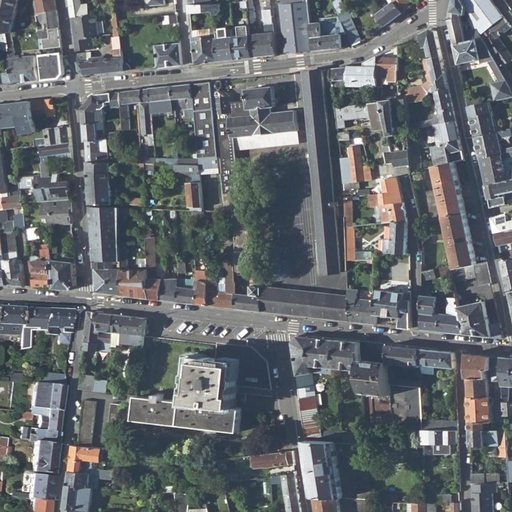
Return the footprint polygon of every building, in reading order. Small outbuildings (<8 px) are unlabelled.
[(0,0),(0,13),(16,17),(19,2),(25,3),(24,0),(0,0)] [(37,10),(37,15),(57,9),(55,0),(54,0),(35,3),(37,10)] [(88,5),(82,6),(81,0),(70,0),(73,16),(76,16),(93,14),(93,11),(89,11),(88,5)] [(246,0),(247,2),(248,16),(249,26),(253,57),(278,54),(274,19),(272,9),(264,10),(263,10),(266,33),(255,34),(254,26),(253,26),(253,20),(256,20),(254,10),(251,0),(265,0),(266,1),(272,1),(271,0),(246,0)] [(281,18),(285,53),(315,50),(311,23),(310,10),(309,1),(308,0),(278,0),(279,3),(281,18)] [(308,0),(309,1),(310,10),(317,10),(316,1),(320,0),(308,0)] [(331,0),(340,16),(345,13),(339,0),(331,0)] [(378,13),(387,24),(410,6),(406,0),(390,0),(392,3),(378,13)] [(483,38),(481,35),(462,0),(453,0),(448,21),(448,23),(454,45),(483,38)] [(462,0),(481,35),(503,17),(490,0),(462,0)] [(272,4),(272,1),(266,1),(264,2),(264,10),(272,9),(272,4)] [(279,3),(272,4),(272,9),(274,19),(281,18),(279,3)] [(189,4),(190,13),(214,11),(213,5),(211,5),(189,4)] [(214,11),(215,17),(219,17),(222,12),(221,5),(218,5),(213,5),(214,11)] [(38,26),(39,29),(42,29),(43,29),(44,28),(44,22),(47,22),(48,28),(59,26),(57,9),(37,15),(38,26)] [(106,20),(113,19),(117,18),(116,11),(105,13),(106,20)] [(0,13),(0,32),(7,32),(12,31),(13,30),(16,17),(0,13)] [(347,33),(354,46),(360,43),(345,13),(340,16),(347,33)] [(77,50),(94,49),(93,37),(101,36),(98,14),(95,14),(93,14),(76,16),(77,24),(74,25),(75,34),(77,50)] [(162,15),(164,25),(179,23),(177,14),(162,15)] [(347,33),(340,16),(321,18),(321,22),(311,23),(315,50),(321,50),(343,47),(342,34),(347,33)] [(504,67),(511,60),(511,57),(498,38),(511,28),(503,17),(481,35),(483,38),(486,42),(491,52),(493,56),(495,59),(501,69),(504,67)] [(86,75),(123,71),(123,64),(118,25),(118,21),(117,18),(113,19),(114,33),(112,33),(112,37),(114,49),(111,50),(112,58),(93,60),(88,60),(87,52),(77,53),(80,70),(86,75)] [(39,29),(41,48),(46,48),(61,46),(59,26),(48,28),(49,37),(43,38),(42,29),(39,29)] [(253,57),(249,26),(235,27),(234,30),(237,59),(253,57)] [(216,28),(211,29),(211,36),(193,38),(192,38),(195,63),(220,60),(217,34),(216,28)] [(217,34),(220,60),(237,59),(234,30),(228,30),(227,28),(220,29),(220,31),(220,33),(217,34)] [(192,30),(193,38),(211,36),(211,29),(192,30)] [(426,48),(429,58),(441,56),(436,32),(430,29),(413,38),(415,49),(426,48)] [(0,47),(2,48),(9,49),(9,45),(7,32),(0,32),(0,47)] [(342,34),(343,47),(354,46),(347,33),(342,34)] [(454,45),(458,64),(480,59),(480,63),(487,61),(495,59),(493,56),(491,52),(486,42),(483,38),(454,45)] [(155,45),(158,68),(183,65),(180,40),(176,40),(176,43),(155,45)] [(41,55),(44,79),(61,77),(64,72),(62,53),(41,55)] [(37,55),(16,57),(10,58),(11,65),(14,82),(40,80),(37,55)] [(361,64),(348,67),(349,71),(349,72),(346,82),(345,87),(378,84),(378,58),(378,56),(361,64)] [(407,95),(407,97),(407,102),(417,101),(423,100),(431,90),(445,74),(441,56),(429,58),(425,59),(424,61),(425,64),(429,81),(423,86),(408,89),(409,95),(407,95)] [(378,58),(378,88),(382,88),(382,78),(387,78),(387,71),(398,71),(398,57),(378,58)] [(495,59),(487,61),(498,81),(506,79),(504,75),(501,69),(495,59)] [(14,82),(11,65),(1,66),(3,83),(14,82)] [(332,69),(334,83),(346,81),(346,72),(349,71),(348,67),(332,69)] [(304,72),(322,274),(341,272),(336,216),(346,216),(346,203),(345,197),(345,193),(345,189),(345,186),(335,186),(336,200),(334,200),(323,70),(304,72)] [(434,91),(440,123),(455,120),(445,74),(431,90),(434,91)] [(498,81),(490,83),(493,101),(511,96),(511,89),(506,79),(498,81)] [(234,137),(298,130),(296,111),(272,113),(271,107),(275,106),(273,87),(245,90),(246,101),(230,103),(230,101),(227,102),(226,97),(218,90),(221,87),(220,80),(213,81),(215,107),(216,110),(216,114),(216,116),(217,120),(217,128),(218,132),(222,172),(237,170),(234,137)] [(195,109),(215,107),(213,81),(192,84),(195,108),(195,109)] [(192,84),(172,86),(174,106),(174,110),(185,108),(195,107),(192,84)] [(151,88),(152,107),(153,113),(174,111),(174,110),(174,106),(172,86),(151,88)] [(148,134),(149,145),(155,145),(153,113),(152,107),(151,88),(143,89),(145,101),(140,102),(142,134),(148,134)] [(123,119),(123,130),(131,129),(129,103),(137,102),(140,102),(145,101),(143,89),(121,91),(122,106),(123,119)] [(101,110),(101,108),(99,107),(104,102),(103,100),(107,100),(106,97),(113,97),(114,106),(122,106),(121,91),(113,92),(106,93),(95,94),(83,108),(84,123),(97,122),(97,121),(103,121),(105,120),(104,109),(101,110)] [(335,95),(336,107),(341,106),(343,94),(335,95)] [(466,98),(468,106),(482,103),(480,94),(466,98)] [(388,126),(390,135),(397,134),(397,130),(397,125),(395,105),(407,103),(407,102),(407,97),(398,99),(397,99),(383,101),(388,126)] [(45,100),(48,114),(56,113),(54,99),(45,100)] [(7,143),(8,150),(14,149),(36,145),(35,138),(34,132),(36,132),(34,115),(48,114),(45,100),(2,104),(5,127),(21,125),(22,131),(21,132),(22,141),(7,143)] [(377,128),(388,126),(383,101),(377,102),(357,105),(359,115),(374,113),(377,128)] [(475,137),(497,132),(489,101),(468,106),(471,120),(475,137)] [(336,107),(339,128),(347,127),(347,126),(355,125),(355,124),(360,123),(359,115),(357,105),(354,105),(341,106),(336,107)] [(195,107),(185,108),(186,118),(195,117),(195,109),(195,108),(195,107)] [(435,141),(435,145),(460,139),(455,120),(440,123),(443,135),(437,136),(438,141),(435,141)] [(99,140),(99,139),(97,122),(84,123),(86,140),(99,140)] [(408,124),(409,130),(421,128),(420,123),(415,124),(415,122),(408,124)] [(35,138),(36,145),(42,145),(71,140),(70,127),(48,130),(47,131),(48,136),(35,138)] [(511,135),(511,134),(511,129),(497,132),(475,137),(480,158),(501,154),(511,151),(511,147),(502,149),(500,139),(511,135)] [(339,132),(341,139),(351,138),(350,131),(339,132)] [(410,149),(410,150),(418,148),(416,141),(413,142),(412,139),(409,140),(410,149)] [(432,145),(436,165),(455,161),(464,159),(460,139),(435,145),(432,145)] [(49,155),(56,154),(67,152),(68,157),(68,161),(73,161),(72,149),(71,140),(42,145),(44,164),(43,164),(44,176),(53,176),(53,173),(50,173),(49,155)] [(87,161),(109,162),(108,152),(105,152),(100,152),(99,140),(86,140),(87,161)] [(385,151),(386,163),(395,162),(393,151),(391,143),(387,143),(389,150),(385,151)] [(345,186),(345,189),(360,187),(360,180),(371,179),(371,177),(370,167),(365,164),(363,164),(361,145),(351,145),(352,156),(353,164),(344,165),(345,186)] [(410,163),(411,170),(420,168),(419,148),(418,148),(410,150),(411,163),(410,163)] [(397,166),(410,163),(411,163),(410,150),(410,149),(393,151),(395,162),(395,166),(397,166)] [(503,163),(501,154),(480,158),(485,185),(511,179),(511,173),(504,175),(497,176),(494,165),(502,164),(503,163)] [(343,157),(344,165),(353,164),(352,156),(343,157)] [(91,203),(112,203),(111,199),(110,172),(110,162),(109,162),(87,161),(91,203)] [(440,194),(445,216),(466,211),(455,161),(436,165),(434,165),(439,190),(437,191),(437,194),(440,194)] [(145,172),(148,172),(148,168),(154,168),(154,163),(147,163),(145,163),(145,169),(145,172)] [(179,164),(174,164),(174,168),(174,176),(195,176),(195,181),(189,181),(190,206),(195,206),(195,209),(203,209),(203,201),(200,165),(179,164)] [(504,175),(502,164),(494,165),(497,176),(504,175)] [(235,252),(236,272),(255,270),(251,209),(244,209),(239,170),(237,170),(222,172),(224,201),(225,210),(233,210),(235,252)] [(53,176),(44,176),(19,178),(21,191),(37,190),(38,200),(43,200),(70,198),(68,180),(61,180),(60,172),(53,173),(53,176)] [(400,176),(389,177),(389,181),(384,183),(380,183),(382,193),(383,203),(405,201),(400,176)] [(511,179),(485,185),(490,207),(506,203),(504,193),(511,191),(511,179)] [(405,201),(383,203),(382,193),(381,193),(376,193),(370,194),(372,206),(379,205),(380,205),(381,209),(383,215),(384,214),(386,222),(394,221),(409,221),(405,201)] [(7,197),(0,197),(0,217),(9,216),(8,210),(23,208),(22,201),(21,194),(13,196),(8,196),(7,197)] [(70,198),(43,200),(44,218),(47,217),(47,225),(71,224),(71,214),(64,214),(64,212),(70,211),(72,211),(71,198),(70,198)] [(224,201),(203,201),(203,209),(205,209),(217,210),(225,210),(224,201)] [(94,259),(110,260),(120,259),(120,248),(120,213),(120,207),(90,205),(94,259)] [(445,216),(456,268),(458,267),(465,266),(474,264),(477,263),(466,211),(445,216)] [(508,230),(511,229),(511,212),(492,217),(496,232),(508,230)] [(26,226),(24,213),(14,214),(15,221),(0,223),(0,224),(1,229),(7,229),(8,228),(13,228),(26,226)] [(394,221),(393,239),(384,239),(384,251),(387,251),(386,253),(393,252),(408,252),(408,251),(409,221),(394,221)] [(26,228),(28,239),(33,239),(40,238),(41,237),(40,229),(40,226),(26,228)] [(347,227),(348,260),(356,260),(355,226),(350,227),(347,227)] [(41,237),(49,236),(48,228),(40,229),(41,237)] [(511,241),(511,229),(508,230),(496,232),(499,245),(511,242),(511,241)] [(17,257),(14,230),(7,231),(7,232),(1,232),(7,283),(25,284),(23,263),(22,263),(17,264),(17,259),(17,257)] [(149,297),(162,298),(164,278),(157,277),(155,237),(146,237),(147,257),(149,297)] [(33,285),(54,287),(54,272),(52,272),(51,259),(50,243),(41,244),(43,260),(31,260),(34,275),(33,285)] [(127,248),(120,248),(120,259),(121,267),(122,268),(122,294),(149,297),(147,257),(139,258),(140,268),(128,268),(127,248)] [(235,252),(224,253),(227,281),(226,291),(218,290),(217,275),(208,275),(209,304),(238,308),(236,278),(236,275),(236,272),(235,252)] [(369,287),(374,300),(378,300),(378,299),(374,290),(373,258),(368,259),(369,287)] [(511,258),(511,259),(502,261),(509,291),(511,290),(511,258)] [(75,262),(59,260),(51,259),(52,272),(54,272),(54,287),(72,288),(76,284),(75,262)] [(122,268),(121,267),(110,268),(110,260),(94,259),(95,267),(97,291),(122,294),(122,268)] [(120,259),(110,260),(110,268),(121,267),(120,259)] [(474,264),(476,271),(488,269),(487,261),(477,263),(474,264)] [(465,266),(468,279),(477,277),(476,271),(474,264),(465,266)] [(443,275),(452,274),(451,269),(450,266),(441,268),(443,275)] [(458,267),(461,281),(468,279),(465,266),(458,267)] [(452,274),(454,282),(461,281),(458,267),(456,268),(451,269),(452,274)] [(197,303),(209,304),(208,275),(207,269),(196,269),(197,281),(196,288),(198,288),(197,303)] [(422,271),(423,280),(436,278),(434,269),(422,271)] [(477,277),(478,279),(490,276),(488,269),(476,271),(477,277)] [(251,278),(251,285),(262,285),(261,274),(254,274),(254,277),(251,278)] [(478,279),(479,285),(492,283),(490,276),(478,279)] [(162,298),(178,301),(179,286),(180,279),(180,277),(164,278),(162,298)] [(243,278),(236,278),(238,308),(263,310),(262,285),(251,285),(251,294),(244,293),(243,278)] [(180,279),(179,286),(196,288),(197,281),(184,279),(183,280),(180,279)] [(263,310),(350,320),(349,295),(262,285),(263,310)] [(441,287),(441,296),(456,293),(454,285),(441,287)] [(198,288),(196,288),(179,286),(178,301),(197,303),(198,288)] [(422,328),(465,333),(459,307),(458,300),(457,297),(450,297),(449,313),(446,313),(447,311),(442,311),(442,313),(436,312),(435,296),(429,295),(429,286),(422,286),(422,328)] [(377,314),(378,300),(374,300),(357,298),(358,290),(349,289),(349,295),(350,320),(375,323),(377,314)] [(401,326),(412,327),(411,293),(374,290),(378,299),(378,300),(377,314),(402,316),(401,326)] [(465,333),(492,336),(490,325),(485,301),(459,307),(465,333)] [(0,305),(0,323),(3,323),(20,324),(21,307),(0,305)] [(20,335),(19,346),(25,346),(26,323),(24,323),(25,319),(45,320),(47,308),(21,307),(20,324),(20,335)] [(71,310),(47,308),(45,320),(44,333),(57,335),(56,342),(67,344),(68,336),(69,333),(71,310)] [(84,350),(91,351),(92,341),(100,342),(104,313),(89,311),(84,350)] [(99,349),(104,349),(105,342),(113,343),(113,338),(114,331),(116,314),(104,313),(100,342),(100,343),(99,349)] [(116,314),(114,331),(123,332),(125,315),(116,314)] [(140,337),(144,337),(144,335),(145,335),(147,318),(125,315),(123,332),(141,334),(140,337)] [(492,336),(503,338),(500,322),(490,325),(492,336)] [(293,342),(298,377),(302,377),(302,374),(313,373),(311,365),(310,365),(312,337),(298,336),(293,342)] [(311,365),(333,367),(336,340),(312,337),(310,365),(311,365)] [(336,368),(362,371),(360,360),(359,342),(336,340),(333,367),(334,374),(337,374),(336,368)] [(135,419),(239,432),(242,408),(234,407),(235,398),(236,398),(238,385),(270,389),(267,362),(253,349),(218,345),(217,358),(195,356),(193,373),(191,373),(190,380),(192,380),(191,386),(190,386),(189,393),(190,393),(189,402),(164,399),(165,395),(157,394),(157,398),(138,395),(135,419)] [(388,345),(389,363),(416,366),(416,369),(421,370),(421,364),(420,348),(388,345)] [(420,348),(421,364),(436,366),(451,367),(451,369),(456,370),(455,352),(420,348)] [(467,355),(469,398),(492,397),(492,393),(493,390),(489,390),(489,382),(491,383),(491,380),(489,380),(489,369),(495,369),(495,393),(495,396),(498,396),(504,396),(502,357),(470,354),(467,355)] [(506,402),(510,402),(510,399),(511,385),(511,384),(511,357),(502,357),(504,396),(505,414),(507,414),(506,402)] [(389,363),(360,360),(362,371),(363,392),(391,395),(390,384),(390,378),(389,363)] [(435,374),(436,366),(421,364),(421,370),(421,373),(435,374)] [(38,383),(62,386),(64,375),(47,373),(47,368),(40,366),(38,383)] [(95,390),(107,391),(108,380),(95,378),(95,382),(94,386),(95,387),(95,390)] [(422,382),(390,378),(390,384),(422,387),(422,382)] [(79,388),(95,390),(95,387),(94,386),(95,382),(80,381),(79,388)] [(39,408),(39,412),(38,415),(46,416),(47,411),(47,408),(60,409),(62,386),(38,383),(35,383),(34,383),(33,395),(46,396),(45,408),(39,408)] [(122,393),(137,395),(138,389),(124,387),(122,393)] [(300,388),(301,398),(316,396),(315,387),(300,388)] [(322,436),(316,396),(301,398),(306,435),(322,436)] [(485,421),(492,421),(494,421),(492,397),(469,398),(470,422),(485,421)] [(85,447),(93,447),(98,400),(85,399),(79,446),(85,447)] [(107,449),(121,450),(126,404),(113,402),(107,449)] [(42,426),(42,429),(57,430),(59,412),(47,411),(46,416),(45,423),(45,426),(42,426)] [(30,413),(17,412),(16,418),(30,420),(30,414),(30,413)] [(30,421),(45,423),(46,416),(38,415),(30,414),(30,420),(30,421)] [(445,421),(445,431),(458,431),(458,421),(445,421)] [(494,437),(500,436),(499,430),(492,430),(492,429),(485,429),(485,421),(470,422),(471,446),(485,445),(485,439),(493,439),(494,437)] [(28,433),(29,429),(20,428),(19,439),(27,440),(28,433)] [(56,443),(57,430),(42,429),(34,428),(34,434),(28,433),(27,440),(34,441),(56,443)] [(344,442),(360,443),(360,437),(361,432),(342,431),(344,442)] [(425,455),(430,456),(430,444),(459,443),(458,431),(445,431),(428,431),(424,431),(424,447),(425,455)] [(315,497),(339,498),(343,498),(335,441),(307,440),(315,497)] [(30,470),(52,473),(56,443),(34,441),(30,470)] [(101,461),(102,448),(93,447),(85,447),(79,446),(73,445),(70,471),(81,473),(81,468),(82,468),(88,468),(92,468),(93,460),(101,461)] [(255,455),(257,467),(268,466),(269,466),(295,463),(293,450),(279,452),(255,455)] [(182,463),(182,462),(183,456),(172,455),(173,462),(182,463)] [(218,460),(211,459),(212,465),(215,475),(221,474),(218,460)] [(81,486),(90,487),(92,487),(99,488),(100,477),(108,478),(109,469),(108,469),(101,468),(98,468),(92,468),(88,468),(82,468),(81,468),(81,473),(70,471),(68,485),(81,486)] [(287,503),(288,511),(302,511),(297,473),(274,476),(275,483),(286,481),(288,502),(287,503)] [(31,499),(49,501),(52,477),(30,474),(27,495),(9,493),(9,496),(31,499)] [(472,475),(472,483),(475,483),(492,483),(497,482),(498,482),(498,474),(472,475)] [(493,511),(493,491),(497,491),(497,482),(492,483),(475,483),(475,491),(472,492),(473,505),(475,505),(475,507),(473,510),(473,511),(493,511)] [(449,503),(453,503),(452,495),(439,495),(438,491),(432,484),(426,484),(427,503),(437,503),(449,503)] [(65,507),(88,510),(89,500),(79,499),(81,486),(68,485),(65,507)] [(90,487),(81,486),(79,499),(89,500),(89,497),(91,497),(91,492),(92,487),(90,487)] [(340,511),(339,498),(315,497),(317,511),(340,511)] [(47,511),(49,501),(31,499),(28,511),(47,511)] [(356,511),(370,511),(371,500),(358,500),(356,511)] [(394,510),(401,510),(401,502),(389,502),(388,506),(394,507),(394,510)] [(427,511),(427,504),(415,503),(414,511),(427,511)] [(437,511),(437,503),(427,503),(427,504),(427,511),(437,511)]
